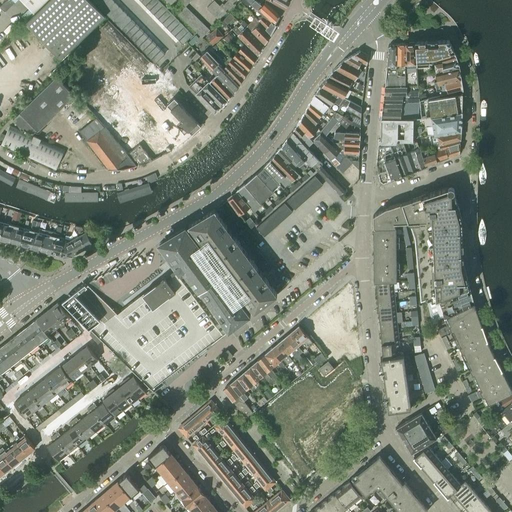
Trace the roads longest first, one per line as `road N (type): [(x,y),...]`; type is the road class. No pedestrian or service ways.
road 1 (secondary): [(344,38),(285,123),(215,196),(36,297)]
road 2 (unclassified): [(296,8),(240,96),(199,139),(152,169),(60,181),(0,155)]
road 3 (residential): [(363,268),(346,271),(163,426)]
road 4 (residential): [(463,170),(471,276),(511,377)]
road 5 (residential): [(463,170),(467,82),(454,32),(401,34)]
road 6 (residential): [(380,424),(363,268)]
road 7 (residential): [(34,439),(117,375),(86,335)]
road 8 (residential): [(86,335),(4,397),(34,439)]
road 9 (residential): [(365,201),(377,56)]
road 10 (residential): [(163,426),(63,511)]
